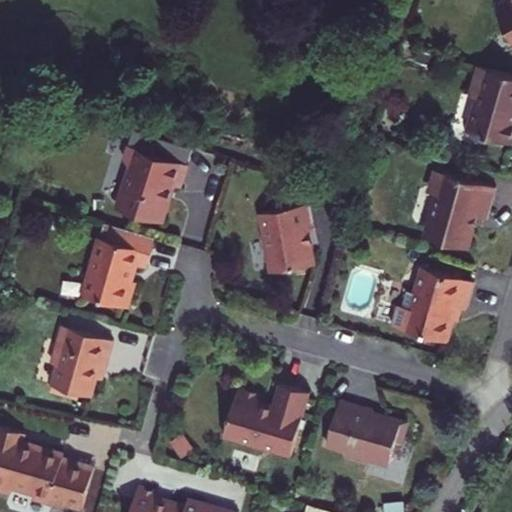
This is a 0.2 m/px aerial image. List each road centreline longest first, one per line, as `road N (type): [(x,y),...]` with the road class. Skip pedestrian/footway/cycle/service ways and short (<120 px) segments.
road 1 (residential): [(492,394),(188,305)]
road 2 (residential): [(441,511),(510,408)]
